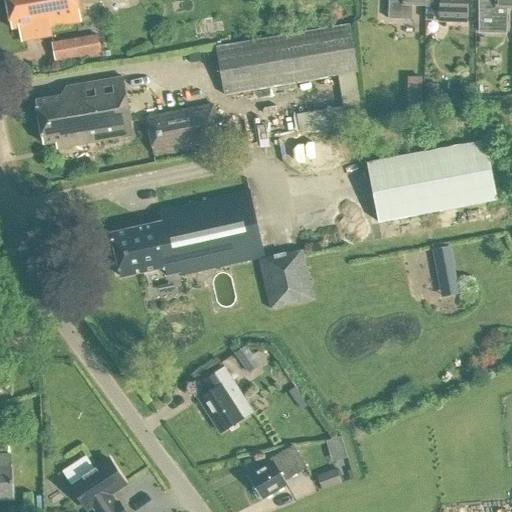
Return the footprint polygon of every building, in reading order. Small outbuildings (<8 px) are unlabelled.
[(79,22),(75,0),(5,0),(11,30),(18,29),(20,42),(50,38),(49,27),(79,22)] [(412,4),(427,4),(426,0),(388,0),(388,19),(411,20),(412,4)] [(426,0),(427,4),(439,5),(439,21),(466,22),(466,0),(426,0)] [(511,7),(511,0),(478,0),(479,33),(495,33),(496,22),(506,23),(507,7),(511,7)] [(226,95),(357,73),(349,25),(218,48),(226,95)] [(98,35),(52,43),(55,61),(101,54),(98,35)] [(411,73),(410,105),(423,105),(424,74),(411,73)] [(132,136),(121,78),(65,88),(61,96),(34,101),(42,146),(54,143),(55,150),(132,136)] [(439,105),(439,85),(426,84),(425,105),(439,105)] [(213,103),(146,116),(153,154),(220,141),(213,103)] [(348,104),(300,110),(302,124),(350,118),(348,104)] [(367,162),(378,222),(496,200),(485,139),(367,162)] [(265,258),(251,191),(160,210),(153,223),(112,231),(119,263),(115,263),(117,272),(121,271),(122,276),(145,271),(145,273),(158,271),(157,268),(165,266),(167,274),(180,271),(181,274),(259,257),(270,308),(313,299),(303,250),(265,258)] [(449,248),(433,251),(435,263),(452,259),(449,248)] [(234,354),(248,374),(259,367),(245,346),(234,354)] [(221,431),(246,416),(252,412),(223,366),(200,381),(207,391),(199,396),(221,431)] [(295,387),(288,391),(301,410),(308,405),(295,387)] [(306,467),(293,445),(271,459),(273,462),(250,476),(262,497),(287,483),(285,480),(306,467)] [(0,455),(0,500),(16,499),(14,465),(13,455),(0,455)] [(117,505),(110,495),(126,484),(110,459),(71,485),(87,510),(93,506),(97,511),(125,511),(119,503),(117,505)] [(336,470),(318,476),(322,490),(341,483),(336,470)]
